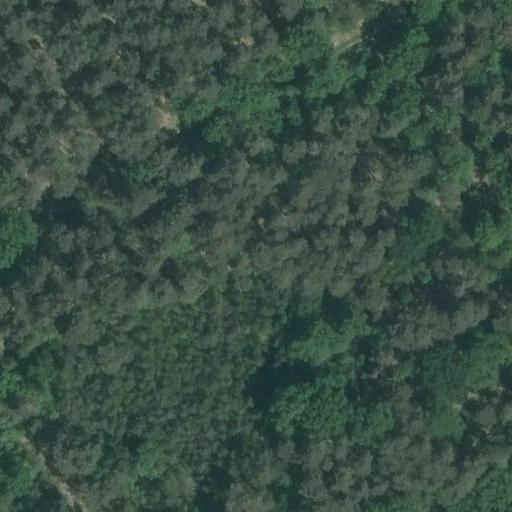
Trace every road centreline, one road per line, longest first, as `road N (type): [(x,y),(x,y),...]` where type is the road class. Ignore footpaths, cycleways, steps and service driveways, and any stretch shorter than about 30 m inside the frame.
road 1 (track): [(0,219),(428,0)]
road 2 (track): [(511,188),(371,31)]
